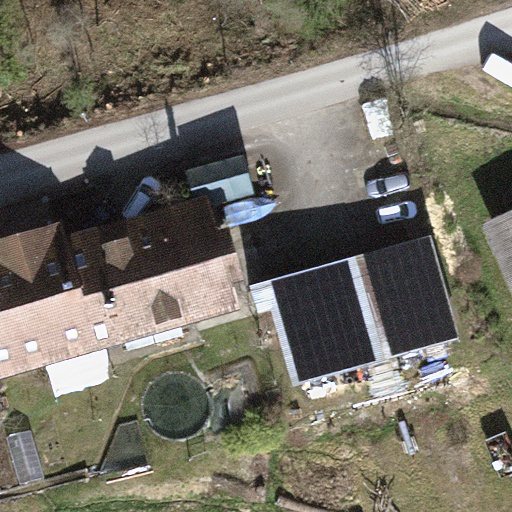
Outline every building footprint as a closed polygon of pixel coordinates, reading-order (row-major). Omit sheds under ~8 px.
[(225,207),(261,194),(248,157),(193,176),(203,203),(221,197),(225,207)] [(69,242),(96,342),(221,309),(194,208),(69,242)] [(511,215),(488,226),(511,278),(511,215)] [(0,367),(96,342),(69,242),(63,220),(0,236),(0,367)] [(433,250),(358,268),(381,361),(456,343),(433,250)]
